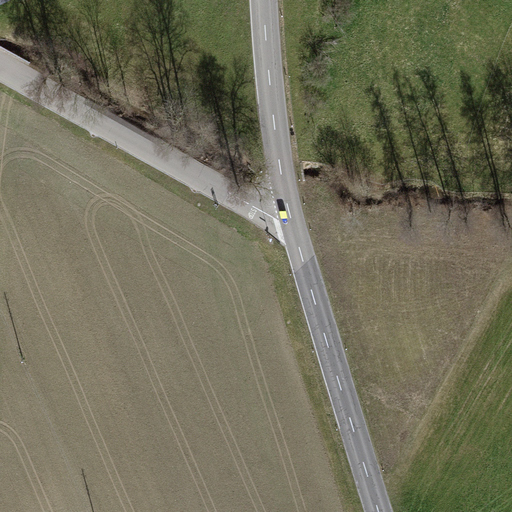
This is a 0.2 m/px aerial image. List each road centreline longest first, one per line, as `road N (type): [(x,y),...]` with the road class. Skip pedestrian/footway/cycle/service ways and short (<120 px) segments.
road 1 (unclassified): [(0,66),(264,214),(291,219)]
road 2 (tertiary): [(375,511),(291,219)]
road 3 (tertiary): [(291,219),(264,0)]
